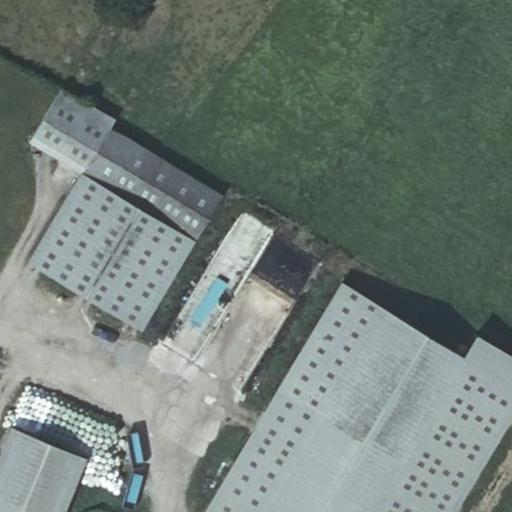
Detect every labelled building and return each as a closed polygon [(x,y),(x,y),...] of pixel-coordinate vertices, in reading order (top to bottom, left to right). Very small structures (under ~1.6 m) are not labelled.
[(91,132),(90,132),(68,120),(52,150),(104,180),(112,167),(120,149),(91,132)] [(225,236),(112,167),(104,180),(51,269),(168,329),(225,236)] [(394,511),(473,392),(354,314),(225,511),(394,511)] [(40,399),(25,431),(56,445),(54,450),(108,475),(128,439),(40,399)] [(18,455),(0,493),(0,511),(80,511),(91,489),(18,455)]
